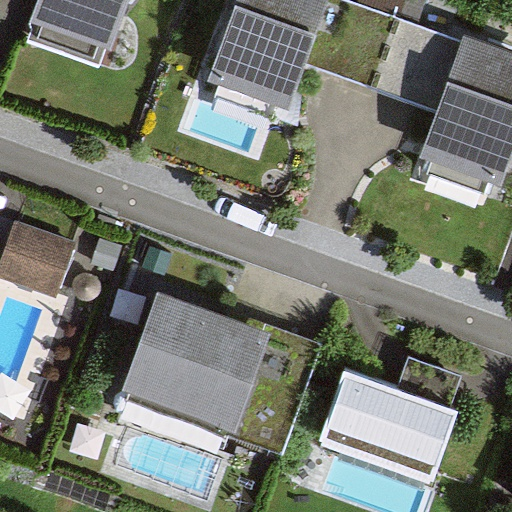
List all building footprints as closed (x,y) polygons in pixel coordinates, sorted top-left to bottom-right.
[(103,73),(129,0),(41,0),(26,46),(103,73)] [(331,0),(237,0),(207,88),(289,117),(331,0)] [(511,169),(511,57),(462,40),(418,165),(503,195),(511,169)] [(241,413),(279,312),(163,269),(126,370),(241,413)] [(430,477),(454,413),(350,375),(326,438),(430,477)]
